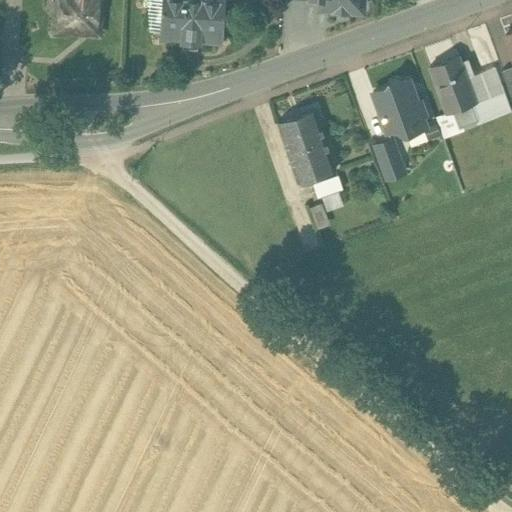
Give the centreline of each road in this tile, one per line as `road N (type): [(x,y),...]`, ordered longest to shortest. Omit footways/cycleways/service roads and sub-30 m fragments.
road 1 (track): [(81,126),(98,156),(503,511)]
road 2 (tertiary): [(0,126),(81,126),(149,113),(475,0)]
